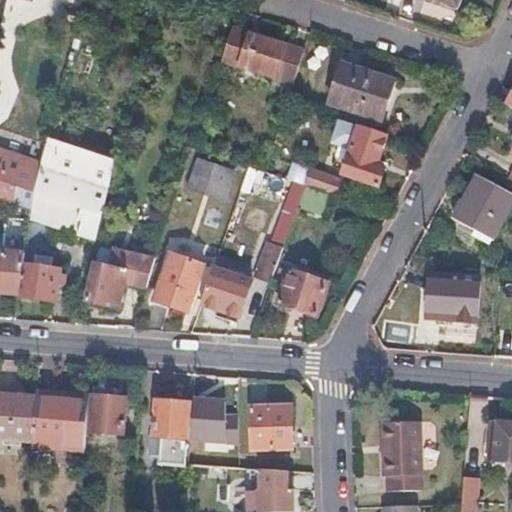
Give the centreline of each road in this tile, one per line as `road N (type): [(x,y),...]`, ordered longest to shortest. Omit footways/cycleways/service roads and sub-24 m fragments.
road 1 (residential): [(0,339),(328,366)]
road 2 (residential): [(363,307),(491,70)]
road 3 (residential): [(282,0),(491,70)]
road 4 (residential): [(328,366),(511,378)]
road 5 (residential): [(328,366),(332,511)]
